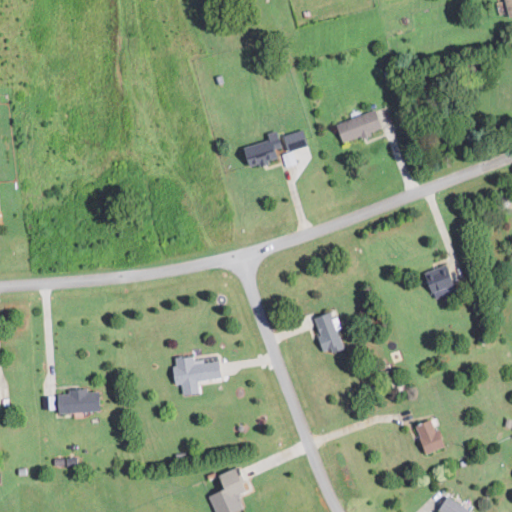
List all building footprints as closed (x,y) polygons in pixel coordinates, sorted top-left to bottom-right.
[(386,127),(380,109),(339,123),(345,142),(365,135),(366,139),(376,136),(375,131),(386,127)] [(252,166),(286,158),(288,166),(294,164),(291,150),(312,145),(308,129),(282,135),(281,130),(270,133),(272,140),(247,146),(252,166)] [(434,295),(460,286),(452,263),(426,272),(434,295)] [(317,317),(323,335),(320,336),(326,354),(346,348),(334,311),(317,317)] [(225,377),(223,361),(206,363),(206,355),(178,359),(179,365),(175,366),(177,385),(184,384),(185,395),(203,393),(201,380),(225,377)] [(105,411),(104,389),(72,390),(72,393),(61,394),(61,412),(105,411)] [(448,447),(438,418),(420,424),(429,453),(448,447)] [(221,476),(227,489),(211,495),(217,511),(240,511),(246,510),(240,495),(251,490),(242,468),(221,476)] [(476,511),(478,510),(448,496),(440,511),(476,511)]
